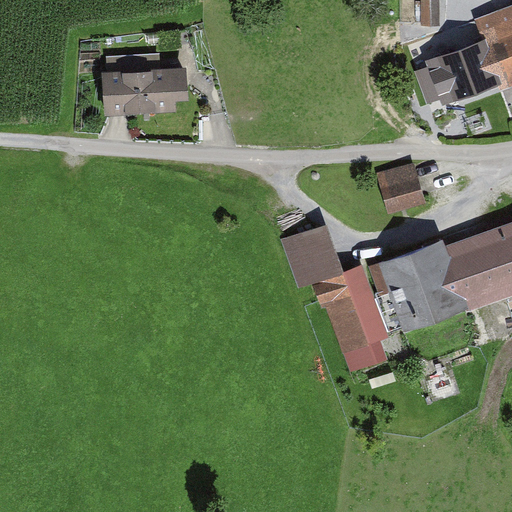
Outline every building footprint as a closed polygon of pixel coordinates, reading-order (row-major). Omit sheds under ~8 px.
[(504,86),(511,83),(511,2),(477,16),(487,41),(501,80),(504,86)] [(487,41),(429,63),(444,102),(501,80),(487,41)] [(190,65),(101,71),(104,112),(193,106),(190,65)] [(412,163),(379,174),(390,209),(423,199),(412,163)] [(330,223),(281,240),(297,287),(346,270),(330,223)] [(511,285),(511,223),(447,246),(443,235),(373,259),(399,336),(471,312),(467,301),(511,285)] [(319,284),(349,368),(385,356),(378,336),(392,331),(369,266),(319,284)]
